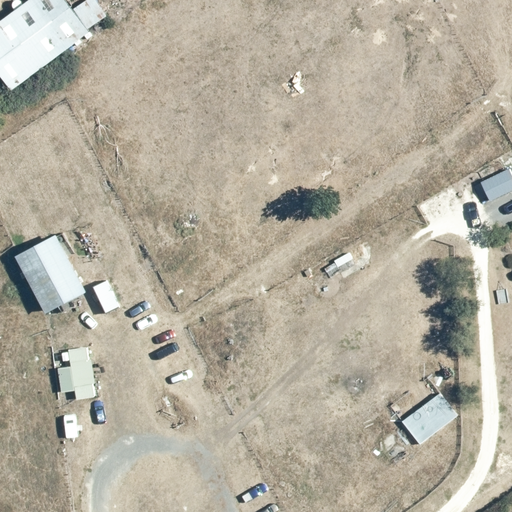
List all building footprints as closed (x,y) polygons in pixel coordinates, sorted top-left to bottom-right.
[(94,29),(73,0),(28,0),(0,21),(0,64),(16,86),(94,29)] [(511,166),(486,179),(496,200),(511,192),(511,166)] [(92,287),(62,231),(22,252),(51,309),(92,287)] [(353,251),(337,259),(343,273),(360,265),(353,251)] [(102,392),(91,343),(70,347),(73,359),(61,361),(67,390),(79,387),(81,397),(102,392)] [(461,413),(442,390),(406,418),(424,442),(461,413)]
